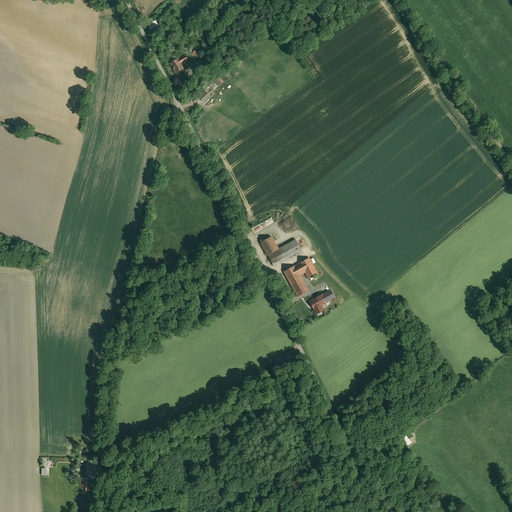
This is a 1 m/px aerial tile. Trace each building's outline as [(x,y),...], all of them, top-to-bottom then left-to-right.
[(155,21),(154,21),(153,17),(146,20),(153,34),(160,30),(155,21)] [(199,45),(198,46),(194,44),(189,51),(199,58),(205,50),(199,45)] [(185,55),(178,59),(170,63),(176,73),(184,69),(181,64),(188,60),(185,55)] [(213,80),(203,89),(208,93),(217,85),(213,80)] [(208,93),(203,89),(197,95),(203,102),(210,96),(208,93)] [(278,249),(271,237),(261,242),(268,255),(278,250),(278,249)] [(278,249),(278,250),(284,260),(301,250),(296,240),(278,249)] [(278,250),(268,255),(273,266),(284,260),(278,250)] [(309,258),(300,263),(294,266),(299,275),(300,275),(305,272),(309,280),(318,274),(309,258)] [(294,266),(284,272),(290,282),(297,278),(297,277),(299,275),(294,266)] [(300,275),(299,275),(297,277),(297,278),(290,282),(298,297),(308,291),(300,275)] [(330,289),(308,301),(316,315),(325,310),(322,306),(329,302),(328,302),(335,298),(330,289)] [(292,354),(284,358),(288,366),(295,362),(292,354)] [(400,440),(403,445),(409,441),(406,436),(400,440)] [(91,479),(82,478),(80,485),(81,485),(80,488),(82,488),(82,493),(89,494),(91,479)]
